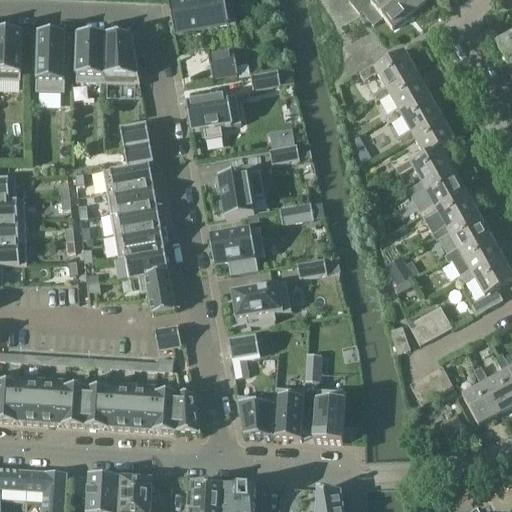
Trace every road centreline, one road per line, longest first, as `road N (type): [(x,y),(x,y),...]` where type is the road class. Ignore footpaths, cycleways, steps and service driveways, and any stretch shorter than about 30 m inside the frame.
road 1 (residential): [(228,467),(147,18)]
road 2 (residential): [(0,452),(228,467)]
road 3 (residential): [(0,13),(147,18)]
road 4 (residential): [(511,121),(460,23),(488,0)]
road 5 (residential): [(228,467),(351,478)]
